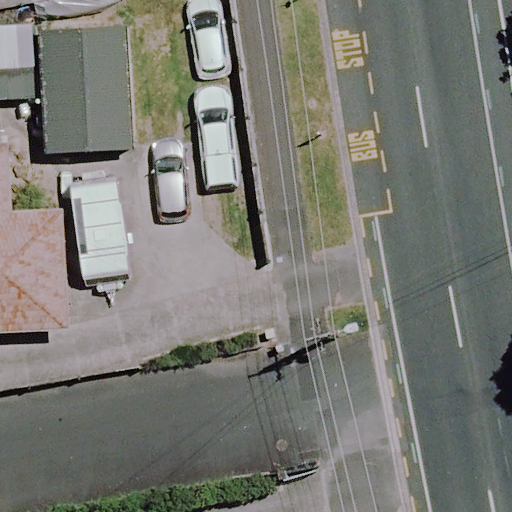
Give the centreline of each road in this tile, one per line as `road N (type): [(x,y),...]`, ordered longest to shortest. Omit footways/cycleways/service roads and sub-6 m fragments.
road 1 (tertiary): [(496,511),(414,0)]
road 2 (unknown): [(485,457),(280,448),(0,486)]
